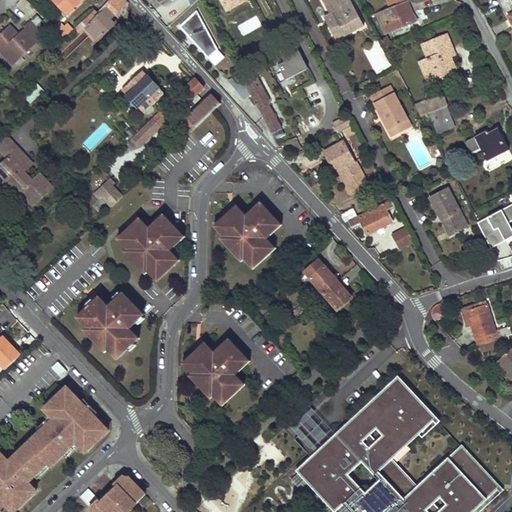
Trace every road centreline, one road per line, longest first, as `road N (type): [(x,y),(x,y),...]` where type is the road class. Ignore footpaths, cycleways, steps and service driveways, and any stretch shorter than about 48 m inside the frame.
road 1 (residential): [(298,0),(435,264),(457,289)]
road 2 (residential): [(254,139),(204,193),(200,287),(170,337),(164,404),(134,424)]
road 3 (residential): [(408,312),(254,139)]
road 4 (residential): [(133,0),(254,139)]
road 5 (residential): [(18,304),(134,424)]
road 6 (residential): [(511,426),(420,346),(408,312)]
